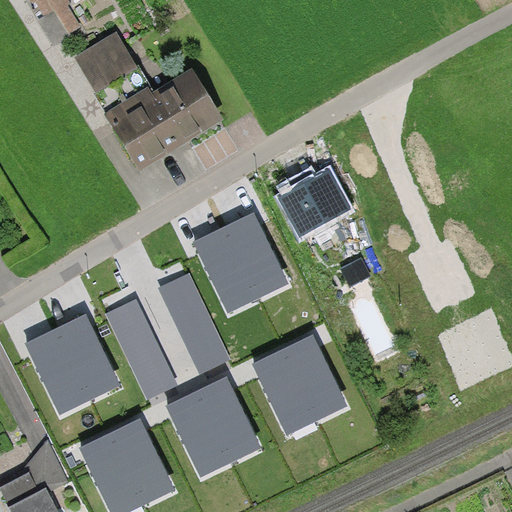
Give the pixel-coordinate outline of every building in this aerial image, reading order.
[(66,0),(30,0),(33,4),(36,2),(44,17),(38,20),(54,49),(74,37),(73,34),(83,29),(66,0)] [(97,94),(95,95),(141,171),(224,121),(193,70),(155,92),(140,67),(138,68),(117,34),(76,59),(97,94)] [(312,182),(280,200),(301,237),(349,210),(329,173),(312,182)] [(209,233),(191,241),(225,312),(287,283),(253,212),(239,218),(209,233)] [(364,239),(343,249),(359,282),(380,272),(364,239)] [(334,251),(317,261),(326,277),(343,268),(334,251)] [(40,334),(24,341),(58,412),(119,383),(85,312),(70,319),(40,334)] [(269,354),(250,363),(284,433),(345,404),(311,333),(297,340),(269,354)] [(181,396),(164,404),(198,475),(259,446),(225,375),(211,382),(181,396)] [(94,438),(78,445),(110,511),(120,511),(174,487),(140,416),(124,423),(94,438)] [(32,473),(1,488),(10,508),(12,511),(58,511),(49,494),(70,483),(49,442),(30,467),(32,473)]
